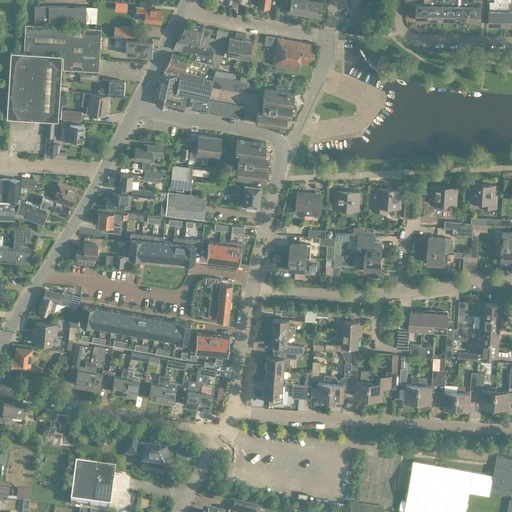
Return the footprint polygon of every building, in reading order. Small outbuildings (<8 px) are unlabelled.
[(288,2),(287,9),(303,12),(304,0),(285,0),(285,1),(288,2)] [(304,0),(303,12),(318,14),(319,7),(323,7),(324,0),(304,0)] [(428,18),(429,18),(429,0),(423,0),(423,3),(409,3),(409,13),(416,13),(416,18),(422,18),(422,19),(423,20),(428,20),(428,19),(428,18)] [(429,0),(429,18),(429,19),(430,20),(435,20),(435,19),(435,18),(441,18),(441,0),(429,0)] [(441,0),(441,18),(448,18),(448,20),(453,21),(454,20),(454,19),(454,0),(441,0)] [(466,19),(467,19),(467,0),(461,0),(462,4),(455,4),(454,19),(460,19),(460,20),(461,21),(466,21),(466,20),(466,19)] [(467,0),(467,19),(480,19),(480,0),(467,0)] [(492,0),(489,0),(489,24),(502,24),(502,0),(493,0),(494,0),(492,0)] [(502,0),(502,24),(511,23),(511,9),(508,9),(508,0),(502,0)] [(43,4),(33,4),(33,20),(85,21),(85,5),(47,5),(47,7),(43,6),(43,4)] [(143,12),(143,20),(159,21),(160,9),(144,7),(144,6),(136,5),(135,12),(143,12)] [(62,51),(61,67),(97,69),(100,26),(24,22),(24,23),(21,23),(21,30),(24,30),(23,49),(62,51)] [(209,36),(211,27),(185,23),(172,48),(189,51),(188,56),(210,62),(216,64),(223,53),(227,30),(217,28),(215,37),(209,36)] [(132,36),(133,26),(113,24),(112,35),(132,36)] [(234,36),(228,35),(225,53),(237,54),(240,32),(235,31),(234,36)] [(245,32),(240,32),(237,54),(247,56),(250,39),(244,38),(245,32)] [(310,62),(313,42),(266,34),(265,43),(274,44),(271,63),(298,67),(299,61),(310,62)] [(124,52),(150,54),(151,38),(129,37),(125,36),(124,52)] [(61,53),(9,50),(5,116),(56,119),(61,53)] [(164,67),(162,73),(201,81),(203,77),(202,76),(202,75),(181,70),(188,57),(171,52),(164,67)] [(201,81),(162,73),(161,73),(155,103),(182,109),(185,95),(196,97),(195,101),(191,100),(189,106),(199,108),(198,111),(206,113),(206,111),(208,100),(207,100),(210,86),(212,78),(203,77),(201,81)] [(219,74),(217,74),(213,73),(212,78),(210,86),(217,87),(219,74)] [(225,75),(219,74),(217,87),(223,87),(225,75)] [(231,76),(225,75),(223,87),(229,88),(231,76)] [(302,78),(281,75),(279,86),(300,90),(302,78)] [(237,77),(231,76),(229,88),(234,89),(237,77)] [(239,78),(237,77),(234,89),(240,90),(243,78),(239,78)] [(108,85),(107,92),(122,93),(123,79),(101,78),(101,85),(108,85)] [(244,79),(243,78),(240,90),(246,91),(247,89),(248,82),(249,81),(249,80),(249,79),(244,79)] [(287,90),(288,89),(284,88),(284,89),(264,86),(260,109),(257,109),(255,122),(276,125),(276,126),(278,126),(278,125),(283,126),(284,118),(288,118),(290,117),(291,109),(295,110),(296,102),(294,100),(291,99),(292,90),(287,90)] [(86,104),(86,111),(101,113),(103,102),(106,102),(107,94),(88,91),(82,90),(80,103),(86,104)] [(206,111),(213,112),(215,101),(208,100),(206,111)] [(221,102),(215,101),(213,112),(219,113),(221,102)] [(227,103),(221,102),(219,113),(224,114),(227,103)] [(233,104),(227,103),(224,114),(230,115),(233,104)] [(239,105),(233,104),(230,115),(236,115),(239,105)] [(244,105),(239,105),(236,115),(242,116),(244,105)] [(59,117),(61,117),(78,119),(78,118),(80,118),(80,110),(60,108),(59,117)] [(77,123),(78,119),(61,117),(61,121),(60,121),(58,136),(62,137),(61,140),(66,141),(67,137),(82,139),(82,134),(83,134),(83,133),(82,133),(83,123),(77,123)] [(52,136),(53,122),(46,121),(45,135),(52,136)] [(197,141),(190,140),(188,156),(195,157),(196,150),(207,151),(209,134),(198,133),(197,141)] [(220,136),(209,134),(207,151),(218,153),(217,159),(223,160),(225,144),(219,143),(220,136)] [(234,150),(238,151),(235,174),(247,176),(259,177),(264,178),(266,159),(261,159),(264,141),(236,138),(234,150)] [(153,152),(155,153),(155,154),(162,154),(163,144),(146,142),(146,147),(135,145),(133,157),(152,159),(153,152)] [(171,163),(169,186),(188,188),(191,166),(171,163)] [(144,168),(143,178),(159,180),(160,170),(144,168)] [(117,184),(118,184),(118,185),(130,187),(131,179),(136,179),(137,174),(131,173),(119,172),(119,177),(117,177),(116,178),(116,183),(117,184)] [(15,203),(16,202),(17,198),(18,199),(20,178),(0,177),(0,216),(12,217),(13,202),(15,203)] [(33,186),(34,178),(21,177),(20,185),(33,186)] [(74,188),(57,181),(51,197),(70,204),(75,190),(74,188)] [(244,182),(242,202),(241,202),(241,203),(242,203),(242,202),(246,203),(245,208),(254,209),(255,204),(256,204),(257,204),(257,203),(258,196),(258,197),(258,195),(258,192),(259,192),(259,191),(259,184),(260,184),(260,183),(259,183),(245,182),(245,181),(244,181),(244,182)] [(468,182),(468,193),(471,193),(470,200),(480,200),(480,205),(496,206),(496,194),(494,194),(495,184),(468,182)] [(457,186),(432,184),(430,202),(456,204),(457,186)] [(400,206),(401,188),(377,187),(377,191),(373,191),(371,209),(383,210),(384,205),(400,206)] [(333,199),(332,206),(358,208),(359,190),(336,189),(335,199),(333,199)] [(206,195),(167,190),(166,196),(164,214),(203,218),(206,195)] [(128,207),(129,193),(126,193),(111,191),(111,195),(106,194),(106,197),(103,198),(103,201),(105,203),(105,205),(122,207),(128,207)] [(306,191),(297,191),(295,212),(297,214),(302,214),(304,212),(319,213),(321,195),(306,194),(306,191)] [(41,196),(38,204),(48,208),(47,209),(65,215),(68,206),(41,196)] [(403,216),(412,217),(413,197),(405,196),(403,216)] [(15,208),(15,209),(42,219),(46,208),(19,198),(19,199),(18,199),(17,198),(16,202),(18,203),(16,208),(15,208)] [(102,230),(119,232),(120,225),(111,224),(112,216),(124,218),(125,213),(112,212),(112,211),(98,210),(97,224),(103,224),(102,230)] [(352,233),(358,233),(374,234),(373,233),(373,227),(353,226),(352,233)] [(0,233),(0,259),(28,262),(29,247),(31,244),(32,229),(30,228),(14,227),(12,245),(1,244),(2,233),(0,233)] [(308,235),(324,235),(324,227),(308,227),(308,235)] [(472,235),(472,229),(472,228),(460,227),(452,227),(452,235),(457,235),(457,234),(472,235)] [(511,230),(503,230),(502,243),(511,244),(511,230)] [(129,237),(127,255),(138,256),(141,233),(129,232),(129,237)] [(141,233),(138,256),(149,257),(151,234),(141,233)] [(361,255),(370,255),(381,256),(382,243),(381,243),(381,241),(379,240),(374,239),(374,234),(358,233),(357,248),(361,248),(361,255)] [(151,234),(149,257),(160,258),(162,240),(151,239),(152,234),(151,234)] [(428,236),(428,248),(447,250),(448,243),(452,243),(452,241),(451,239),(450,237),(448,236),(447,235),(445,235),(444,237),(428,236)] [(162,240),(160,258),(171,259),(173,236),(172,236),(172,241),(162,240)] [(173,236),(171,259),(181,260),(184,237),(173,236)] [(184,237),(181,260),(190,261),(190,260),(193,260),(193,256),(194,250),(199,251),(200,239),(195,238),(184,237)] [(205,259),(215,261),(218,243),(207,241),(205,259)] [(80,250),(77,250),(76,260),(92,261),(93,254),(95,254),(96,243),(83,242),(83,248),(80,248),(80,250)] [(243,244),(240,244),(229,242),(229,244),(226,262),(237,264),(238,254),(239,252),(242,253),(243,244)] [(290,242),(289,255),(309,256),(310,243),(290,242)] [(218,243),(215,261),(226,262),(229,244),(218,243)] [(511,257),(511,244),(502,243),(501,256),(511,257)] [(447,263),(447,250),(428,248),(427,261),(447,263)] [(122,262),(123,258),(123,255),(115,254),(114,265),(122,266),(122,262)] [(309,262),(309,256),(289,255),(288,268),(308,269),(308,272),(315,272),(316,263),(309,262)] [(381,256),(370,255),(361,255),(360,261),(364,261),(363,268),(380,269),(381,256)] [(209,293),(229,295),(230,283),(220,282),(220,278),(220,277),(207,275),(206,284),(211,285),(210,286),(209,293)] [(43,297),(38,310),(47,313),(47,311),(51,313),(55,301),(58,302),(58,301),(68,304),(71,292),(61,289),(60,293),(45,288),(42,296),(43,297)] [(209,293),(208,305),(228,307),(229,295),(209,293)] [(501,302),(484,301),(483,314),(500,315),(501,302)] [(82,303),(78,321),(89,323),(93,305),(82,303)] [(93,305),(89,323),(100,325),(103,307),(93,305)] [(227,319),(228,307),(208,305),(207,313),(208,313),(207,317),(215,317),(215,318),(227,319)] [(103,307),(100,325),(110,327),(110,330),(114,309),(103,307)] [(315,310),(292,309),(281,308),(280,313),(292,314),(292,318),(304,319),(304,318),(315,318),(315,310)] [(114,309),(110,330),(121,332),(125,311),(114,309)] [(409,327),(416,328),(416,332),(421,332),(421,328),(422,310),(410,309),(409,325),(403,324),(398,324),(396,347),(401,347),(407,348),(409,327)] [(421,328),(433,329),(435,311),(435,310),(434,309),(429,309),(428,309),(428,311),(422,310),(421,328)] [(440,311),(435,311),(433,329),(446,330),(446,335),(452,336),(453,325),(453,319),(447,319),(447,312),(447,311),(446,310),(441,309),(440,310),(440,311)] [(125,311),(121,332),(122,329),(132,331),(135,313),(125,311)] [(135,313),(132,331),(143,333),(146,315),(135,313)] [(499,328),(500,315),(483,314),(482,327),(499,328)] [(146,315),(143,333),(153,335),(157,317),(146,315)] [(294,331),(294,324),(288,324),(289,317),(272,316),(271,329),(272,329),(294,331)] [(157,317),(153,335),(164,337),(167,319),(157,317)] [(359,319),(343,317),(342,330),(359,332),(359,319)] [(31,327),(31,330),(55,332),(56,322),(35,319),(34,328),(31,327)] [(167,319),(164,337),(174,339),(174,341),(178,320),(167,319)] [(178,320),(174,341),(185,343),(189,322),(178,320)] [(467,326),(463,325),(457,325),(453,325),(453,326),(452,336),(452,337),(452,338),(466,339),(467,326)] [(498,340),(499,328),(482,327),(482,332),(477,332),(477,339),(498,340)] [(302,351),(302,345),(290,344),(287,344),(287,338),(293,335),(293,332),(294,332),(294,331),(272,329),(271,329),(270,342),(275,343),(274,349),(287,350),(289,350),(296,351),(302,351)] [(55,334),(55,332),(31,330),(30,341),(51,343),(52,334),(55,334)] [(358,345),(359,332),(342,330),(341,343),(358,345)] [(192,339),(190,349),(204,351),(206,332),(195,331),(194,339),(192,339)] [(206,332),(204,351),(215,352),(217,333),(206,332)] [(217,333),(215,352),(226,353),(228,334),(217,333)] [(497,353),(498,340),(477,339),(476,346),(481,346),(481,352),(497,353)] [(432,355),(432,346),(420,345),(419,354),(432,355)] [(14,356),(11,356),(10,366),(28,367),(31,347),(15,346),(14,356)] [(286,362),(286,356),(296,356),(296,351),(289,350),(287,350),(274,349),(273,349),(272,354),(267,354),(266,368),(283,369),(283,362),(286,362)] [(57,362),(65,363),(66,354),(58,353),(57,362)] [(74,380),(73,383),(86,385),(90,361),(85,360),(84,365),(71,363),(68,378),(74,380)] [(95,362),(90,361),(86,385),(98,387),(99,384),(105,385),(107,370),(101,368),(100,372),(93,371),(95,362)] [(202,373),(201,381),(196,405),(209,408),(213,384),(206,383),(207,374),(214,375),(216,366),(214,365),(203,364),(200,364),(199,372),(202,373)] [(114,371),(107,370),(105,385),(110,386),(110,390),(122,392),(127,367),(121,366),(120,376),(113,375),(114,371)] [(400,366),(399,387),(405,387),(404,398),(417,399),(418,379),(419,376),(411,376),(411,383),(405,382),(406,366),(400,366)] [(122,392),(135,394),(136,391),(142,392),(144,376),(138,375),(137,379),(131,378),(133,368),(127,367),(122,392)] [(265,381),(284,382),(285,376),(283,376),(283,369),(266,368),(265,381)] [(369,380),(370,369),(361,368),(360,379),(356,379),(355,395),(368,396),(369,380)] [(369,380),(368,396),(381,397),(381,385),(394,386),(395,370),(385,369),(384,374),(380,373),(380,380),(369,380)] [(508,389),(495,388),(494,405),(507,406),(508,397),(511,397),(511,369),(509,369),(508,389)] [(147,396),(159,399),(164,374),(158,373),(156,382),(150,381),(150,377),(144,376),(142,392),(147,393),(147,396)] [(317,380),(316,396),(329,397),(331,373),(330,373),(324,373),(323,380),(317,380)] [(331,373),(329,397),(342,398),(343,382),(341,382),(334,374),(331,374),(331,373)] [(164,374),(159,399),(172,401),(172,398),(178,399),(181,383),(182,377),(181,381),(168,379),(169,375),(164,374)] [(182,377),(181,383),(178,399),(184,400),(184,403),(196,405),(201,381),(182,377)] [(417,399),(430,400),(431,384),(426,384),(426,379),(418,379),(417,399)] [(264,400),(281,402),(282,388),(288,389),(288,383),(284,382),(265,381),(264,400)] [(298,397),(304,397),(305,384),(304,384),(299,383),(293,383),(292,396),(298,397)] [(444,383),(443,405),(456,406),(456,390),(457,383),(444,383)] [(456,406),(469,406),(470,390),(465,390),(465,384),(457,383),(456,390),(456,406)] [(481,404),(494,405),(495,388),(482,387),(481,404)] [(0,417),(0,425),(10,426),(11,421),(23,423),(24,416),(32,417),(32,410),(24,409),(24,411),(3,408),(2,417),(0,417)] [(69,416),(56,414),(56,415),(56,420),(54,420),(53,428),(55,428),(54,433),(53,434),(61,435),(60,445),(73,447),(75,434),(70,433),(71,423),(68,422),(68,417),(69,417),(69,416)] [(125,454),(135,455),(135,456),(142,457),(141,470),(162,473),(165,452),(143,449),(144,442),(126,439),(125,454)] [(506,511),(511,511),(511,449),(498,447),(494,468),(490,491),(511,495),(511,499),(509,498),(506,511)] [(70,503),(109,508),(114,470),(75,465),(70,503)] [(9,488),(0,486),(0,497),(7,499),(7,497),(8,490),(9,488)] [(381,511),(383,505),(351,500),(349,511),(381,511)] [(228,511),(258,511),(260,509),(230,502),(228,511)]
